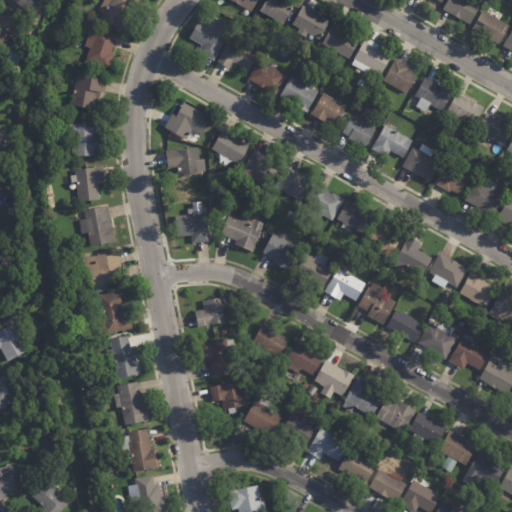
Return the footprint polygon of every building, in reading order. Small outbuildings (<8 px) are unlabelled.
[(35,0),(27,11),(12,0),(35,0)] [(135,0),(127,15),(131,18),(122,33),(100,20),(104,13),(98,10),(104,0),(135,0)] [(258,0),(251,13),(229,0),(258,0)] [(286,0),(294,5),(283,24),(260,11),(265,0),(286,0)] [(470,0),(480,6),(470,24),(443,9),(448,0),(470,0)] [(303,6),(330,21),(319,40),(308,34),(306,37),(296,32),(298,29),(292,25),(302,5),(303,6)] [(17,36),(16,37),(13,35),(0,47),(0,12),(6,6),(26,27),(17,36)] [(490,15),(509,26),(499,44),(472,29),(483,11),(490,15)] [(211,59),(198,52),(202,46),(189,38),(199,20),(201,21),(206,13),(232,28),(213,60),(211,59)] [(333,26),(359,41),(349,59),(322,44),(332,26),(333,26)] [(117,36),(111,53),(114,54),(109,69),(80,59),(90,28),(98,31),(99,29),(117,35),(117,36)] [(511,51),(503,46),(507,38),(508,38),(511,31),(511,51)] [(365,37),(386,48),(384,52),(391,56),(381,75),(370,68),(367,74),(351,65),(354,60),(353,59),(364,41),(362,40),(364,36),(365,37)] [(235,64),(232,62),(229,69),(217,62),(230,38),(258,54),(248,71),(235,64)] [(396,59),(410,68),(409,70),(417,75),(406,94),(383,81),(395,59),(396,59)] [(284,75),(286,76),(275,95),(248,79),(259,60),(284,75)] [(280,64),(277,70),(271,67),(274,60),(280,64)] [(25,71),(23,79),(15,78),(17,69),(25,71)] [(103,81),(101,94),(96,93),(94,109),(71,105),(76,75),(103,80),(103,81)] [(318,92),(306,113),(297,108),(298,106),(280,96),(291,76),(318,92)] [(427,79),(452,93),(441,112),(430,105),(426,112),(416,107),(420,100),(414,97),(425,78),(427,79)] [(360,79),(366,83),(363,89),(356,85),(360,79)] [(368,83),(374,86),(370,93),(365,90),(368,83)] [(328,96),(335,100),(335,99),(337,100),(341,102),(340,103),(346,106),(343,111),(347,113),(342,121),(339,120),(335,126),(312,113),(323,93),(328,96)] [(458,94),(484,108),(474,127),(462,120),(460,125),(452,121),(455,116),(446,112),(457,93),(458,94)] [(165,126),(172,114),(176,116),(183,103),(210,119),(201,136),(199,135),(195,144),(187,139),(185,142),(170,133),(171,131),(164,128),(165,126)] [(493,117),(511,126),(511,131),(504,146),(477,131),(486,113),(493,117)] [(356,119),(362,122),(362,121),(366,123),(366,124),(376,130),(366,146),(360,143),(359,145),(348,138),(349,136),(342,132),(352,116),(356,119)] [(412,123),(419,127),(413,138),(406,134),(412,123)] [(97,125),(98,137),(101,137),(102,157),(93,157),(93,156),(71,157),(71,140),(65,141),(65,125),(97,124),(97,125)] [(381,155),(371,149),(385,125),(412,141),(403,158),(390,151),(386,158),(381,155)] [(224,133),(249,147),(236,170),(208,155),(221,131),(224,133)] [(419,176),(403,167),(413,148),(419,151),(422,144),(435,151),(431,158),(441,163),(430,182),(419,176)] [(198,151),(199,158),(205,157),(207,173),(180,177),(179,172),(178,172),(177,168),(178,168),(178,167),(168,169),(165,151),(175,150),(176,151),(198,148),(198,151)] [(263,155),(270,158),(266,165),(278,171),(268,189),(241,174),(254,150),(263,155)] [(468,180),(459,196),(451,191),(449,193),(434,185),(447,163),(470,176),(468,180)] [(103,168),(103,181),(97,182),(99,200),(77,202),(75,170),(95,169),(95,168),(102,167),(103,168)] [(312,182),(301,202),(274,187),(285,167),(312,182)] [(474,206),(464,201),(475,180),(486,186),(489,180),(498,185),(495,191),(504,196),(493,218),(481,211),(482,211),(474,206)] [(317,186),(333,195),(334,194),(344,200),(332,221),(322,216),(318,223),(305,216),(309,209),(303,205),(315,185),(317,186)] [(0,187),(11,197),(3,206),(0,203),(0,187)] [(511,222),(509,221),(507,220),(504,225),(497,221),(511,194),(511,222)] [(201,203),(202,208),(206,208),(208,242),(192,243),(192,236),(177,237),(175,217),(188,216),(188,210),(193,209),(192,203),(201,203)] [(349,203),(363,211),(361,215),(372,221),(366,232),(340,218),(348,203),(349,203)] [(109,208),(116,242),(90,247),(87,234),(81,235),(79,221),(85,220),(83,211),(109,206),(109,208)] [(289,211),(296,214),(292,222),(285,219),(289,211)] [(238,247),(234,245),(236,241),(221,235),(224,226),(217,223),(220,214),(228,217),(229,215),(240,220),(243,214),(254,218),(254,220),(264,224),(253,252),(238,247)] [(381,219),(392,225),(388,232),(401,239),(392,255),(367,240),(380,218),(381,219)] [(301,249),(288,273),(271,263),(273,260),(262,254),(274,234),(301,249)] [(409,237),(420,243),(416,250),(432,259),(422,276),(406,266),(403,271),(397,267),(400,263),(395,260),(408,237),(409,237)] [(123,263),(124,267),(117,268),(120,283),(106,285),(108,292),(91,294),(90,289),(83,290),(81,276),(84,276),(82,265),(84,265),(83,259),(122,252),(123,263)] [(329,259),(325,265),(333,270),(321,291),(311,286),(312,284),(294,274),(305,254),(310,257),(311,256),(314,258),(318,252),(329,259)] [(440,255),(450,260),(451,259),(457,263),(457,264),(466,270),(456,288),(445,282),(441,288),(431,283),(435,276),(428,272),(439,254),(440,255)] [(348,274),(365,284),(356,302),(342,294),(339,300),(325,292),(340,264),(350,270),(348,274)] [(68,278),(62,279),(60,268),(66,267),(68,278)] [(474,274),(486,280),(485,282),(494,287),(490,295),(493,296),(487,307),(484,305),(483,307),(459,295),(471,272),(474,274)] [(370,318),(367,315),(369,313),(357,306),(368,287),(370,288),(373,283),(384,290),(381,295),(396,303),(386,322),(375,315),(372,319),(370,318)] [(76,294),(69,296),(66,287),(74,285),(76,294)] [(504,290),(511,294),(511,328),(499,321),(496,326),(492,323),(494,318),(488,315),(503,290),(504,290)] [(125,303),(126,309),(121,310),(122,316),(129,315),(132,329),(106,334),(105,333),(100,334),(97,315),(101,314),(98,296),(123,292),(125,303)] [(216,325),(198,328),(195,312),(203,310),(202,302),(226,297),(230,322),(216,325)] [(409,317),(424,325),(414,344),(386,328),(396,310),(409,317)] [(458,324),(461,320),(467,323),(464,328),(458,324)] [(444,327),(448,329),(446,334),(457,340),(446,361),(434,355),(435,353),(418,344),(428,324),(434,327),(437,323),(444,327)] [(0,331),(13,324),(16,329),(15,329),(27,351),(8,363),(0,348),(0,331)] [(264,326),(289,340),(279,359),(252,345),(262,325),(264,326)] [(128,337),(130,348),(132,348),(135,360),(138,359),(141,375),(117,380),(114,366),(106,367),(103,352),(111,350),(109,340),(128,337)] [(462,339),(489,354),(479,371),(467,364),(463,370),(448,362),(462,338),(462,339)] [(211,376),(208,363),(205,363),(202,343),(226,339),(227,342),(232,340),(233,346),(228,347),(228,348),(234,347),(236,360),(231,361),(234,375),(211,379),(211,376)] [(302,347),(321,357),(321,358),(323,359),(313,377),(300,370),(298,374),(288,369),(291,364),(285,361),(295,343),(302,347)] [(326,362),(343,371),(343,370),(354,376),(342,397),(334,392),(330,399),(320,394),(324,388),(314,382),(326,361),(326,362)] [(489,385),(479,380),(489,362),(511,375),(511,387),(508,395),(489,385)] [(274,371),(271,378),(264,375),(267,368),(274,371)] [(0,378),(3,375),(20,393),(0,412),(0,378)] [(97,386),(86,388),(84,379),(95,377),(97,386)] [(359,379),(372,386),(369,393),(381,400),(372,417),(354,407),(351,412),(342,407),(345,403),(344,402),(357,378),(359,379)] [(138,383),(140,394),(141,393),(144,408),(147,407),(149,422),(144,423),(144,422),(124,426),(121,408),(116,409),(114,395),(119,394),(117,387),(138,383)] [(250,396),(245,397),(246,407),(223,410),(222,401),(212,403),(210,388),(242,383),(243,388),(249,387),(250,396)] [(312,386),(317,389),(313,397),(307,393),(312,386)] [(94,396),(86,397),(85,391),(92,389),(94,396)] [(272,406),(270,410),(282,416),(272,434),(260,427),(259,431),(243,422),(258,396),(273,404),(272,406)] [(387,400),(397,405),(399,402),(416,412),(404,434),(388,425),(386,429),(375,423),(377,419),(375,419),(386,399),(387,400)] [(293,412),(301,417),(303,413),(313,418),(311,422),(317,426),(306,447),(292,439),(294,436),(283,430),(293,412)] [(419,413),(427,417),(437,422),(437,423),(446,428),(436,446),(424,439),(422,444),(412,438),(414,434),(409,431),(419,413)] [(324,454),(322,453),(318,460),(307,453),(320,429),(321,430),(323,425),(333,430),(331,435),(348,444),(338,462),(324,454)] [(49,435),(42,437),(40,428),(47,427),(49,435)] [(148,433),(151,451),(154,450),(157,469),(133,473),(131,463),(124,465),(119,438),(128,436),(128,433),(147,430),(148,433)] [(450,432),(477,446),(466,467),(438,451),(449,431),(450,432)] [(382,444),(388,448),(385,453),(379,449),(382,444)] [(481,449),(492,455),(489,462),(504,469),(496,487),(478,478),(474,487),(463,482),(480,449),(481,449)] [(364,452),(375,458),(373,463),(377,465),(366,485),(339,470),(349,450),(361,456),(364,452)] [(448,458),(457,463),(451,473),(442,468),(448,458)] [(414,463),(419,466),(415,474),(410,471),(414,463)] [(13,466),(14,471),(15,470),(20,491),(7,494),(8,499),(0,500),(0,469),(5,468),(5,466),(12,464),(13,466)] [(420,467),(425,470),(420,478),(415,475),(420,467)] [(510,469),(511,470),(511,495),(499,489),(510,469)] [(382,496),(369,488),(379,470),(385,474),(385,473),(390,476),(392,471),(403,477),(400,482),(407,486),(396,504),(382,496)] [(153,477),(154,488),(158,487),(161,500),(165,499),(166,511),(140,511),(139,503),(131,504),(128,487),(135,486),(134,479),(153,476),(153,477)] [(53,482),(64,492),(60,496),(68,504),(61,511),(40,511),(43,509),(31,498),(48,478),(53,482)] [(410,511),(409,511),(398,505),(411,481),(439,496),(430,511),(425,511),(418,508),(416,511),(410,511)] [(258,488),(260,503),(264,502),(265,511),(238,511),(238,510),(232,511),(228,492),(258,487),(258,488)] [(460,511),(461,511),(436,511),(444,501),(460,511)]
